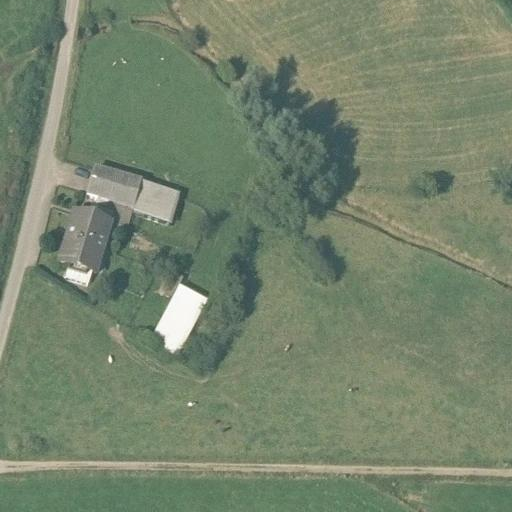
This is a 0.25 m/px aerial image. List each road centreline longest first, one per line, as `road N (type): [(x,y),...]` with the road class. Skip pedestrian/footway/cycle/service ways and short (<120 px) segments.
road 1 (track): [(0,468),(511,473)]
road 2 (unclassified): [(0,331),(35,211),(72,0)]
